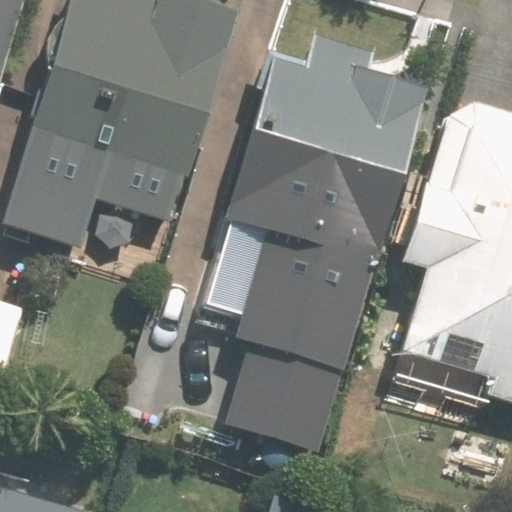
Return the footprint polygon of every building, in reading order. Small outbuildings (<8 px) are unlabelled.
[(0,0),(0,56),(16,0),(0,0)] [(166,227),(231,13),(187,0),(62,0),(9,181),(166,227)] [(354,309),(421,79),(267,34),(200,264),(354,309)] [(511,411),(511,113),(443,93),(363,368),(511,411)] [(194,314),(149,299),(124,376),(170,391),(194,314)] [(0,374),(19,316),(0,309),(0,374)] [(0,511),(60,511),(0,495),(0,511)]
